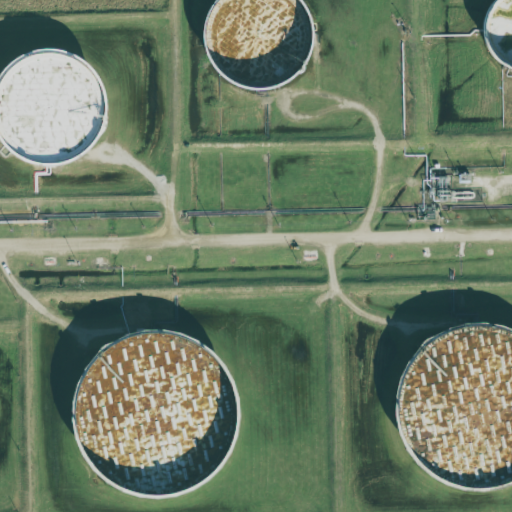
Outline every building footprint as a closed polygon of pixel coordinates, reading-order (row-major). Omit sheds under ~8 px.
[(214,4),(217,0),(308,0),(313,5),(321,23),(322,43),(316,62),(305,78),(289,89),(270,95),(251,94),(233,87),(219,75),(209,59),(204,40),(206,22),(214,4)] [(503,44),(500,34),(502,23),(506,13),(511,6),(511,57),(508,54),(503,44)] [(0,93),(6,79),(19,65),(35,55),(55,52),(74,55),(92,64),(105,79),(113,97),(114,117),(109,136),(97,152),(81,164),(62,169),(43,168),(25,161),(11,149),(1,133),(0,128),(0,93)] [(459,331),(487,327),(511,332),(511,490),(499,495),(471,495),(444,486),(422,469),(407,445),(400,418),(403,390),(415,364),(434,344),(459,331)] [(135,340),(162,337),(189,342),(212,355),(231,376),(241,401),(244,428),(237,455),(222,478),(200,495),(174,504),(146,504),(119,495),(97,478),(82,454),(75,427),(78,399),(90,373),(109,353),(135,340)]
